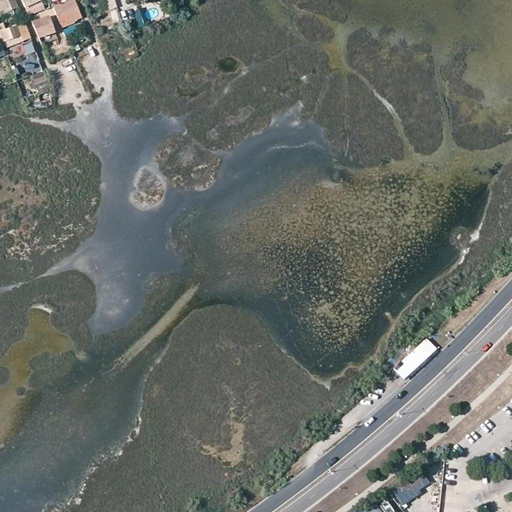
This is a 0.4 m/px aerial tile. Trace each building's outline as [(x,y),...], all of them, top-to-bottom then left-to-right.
[(13,0),(0,0),(0,17),(6,15),(6,16),(13,13),(12,9),(17,7),(13,0)] [(46,8),(42,0),(22,0),(29,15),(46,8)] [(73,0),(69,0),(52,7),(60,26),(80,18),(73,0)] [(54,32),(48,16),(35,22),(37,29),(34,30),(38,38),(46,34),(53,32),(54,32)] [(22,21),(15,24),(16,27),(1,32),(6,48),(23,41),(29,38),(22,21)] [(24,45),(27,55),(36,52),(33,42),(24,45)] [(34,87),(44,85),(42,75),(32,77),(34,87)] [(404,379),(437,348),(427,338),(394,368),(404,379)] [(426,477),(415,480),(418,488),(428,484),(426,477)]
